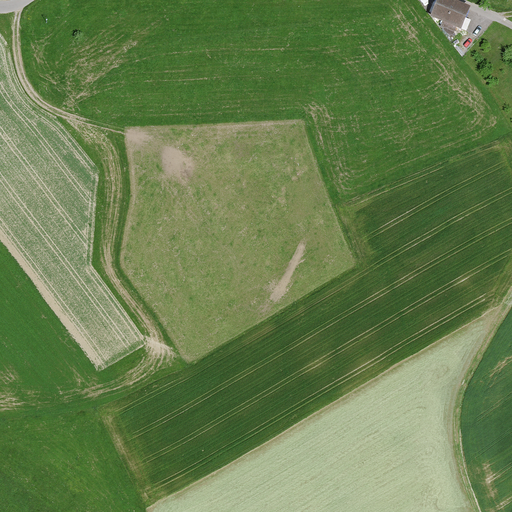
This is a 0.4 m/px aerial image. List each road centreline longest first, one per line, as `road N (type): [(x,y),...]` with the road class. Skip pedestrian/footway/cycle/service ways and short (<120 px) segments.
road 1 (track): [(511,307),(462,399),(460,438),(476,511)]
road 2 (track): [(134,132),(53,109),(33,92),(15,48),(20,2)]
